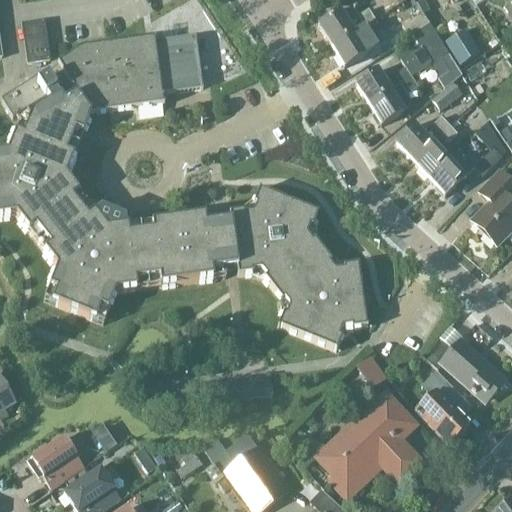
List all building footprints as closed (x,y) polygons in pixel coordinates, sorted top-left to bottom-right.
[(422,1),(416,5),(422,16),(428,12),(422,1)] [(368,12),(357,19),(353,14),(344,11),(316,29),(329,49),(368,23),(373,20),(368,12)] [(422,15),(401,28),(408,40),(429,27),(422,15)] [(368,23),(329,49),(342,70),(378,46),(378,40),(368,23)] [(27,66),(49,63),(43,24),(21,27),(27,66)] [(463,33),(444,45),(459,68),(478,56),(463,33)] [(483,34),(470,43),(480,56),(493,48),(483,34)] [(70,146),(70,145),(74,136),(82,139),(90,118),(163,108),(162,97),(202,91),(195,39),(154,45),(154,41),(80,51),(56,67),(57,68),(47,74),(46,73),(0,102),(12,121),(27,112),(30,118),(22,139),(14,136),(6,156),(0,156),(0,220),(15,219),(28,235),(35,230),(42,239),(35,245),(36,246),(43,240),(50,250),(43,255),(56,271),(48,291),(56,294),(52,305),(44,301),(43,303),(103,327),(103,326),(95,322),(99,312),(107,315),(115,295),(136,292),(135,284),(146,283),(147,291),(148,291),(147,283),(158,281),(159,289),(213,281),(211,274),(223,272),(224,280),(225,280),(224,272),(236,270),(237,278),(252,276),(252,273),(259,272),(261,273),(266,279),(263,281),(281,303),(283,301),(288,307),(289,310),(285,317),(283,315),(277,330),(336,354),(342,339),(339,338),(342,331),(344,330),(351,329),(352,331),(367,329),(358,266),(343,269),(343,272),(336,273),(333,272),(329,266),(331,264),(313,241),(311,243),(307,237),(306,235),(309,228),(312,229),(318,215),(259,191),(253,205),(256,206),(253,213),(251,215),(244,216),(243,213),(229,215),(230,223),(218,225),(217,217),(215,217),(216,225),(205,227),(204,219),(151,226),(152,234),(141,236),(140,228),(138,228),(140,236),(128,238),(127,230),(106,233),(93,216),(87,221),(80,212),(86,207),(86,206),(79,211),(72,202),(78,197),(65,180),(73,161),(66,158),(70,147),(78,150),(78,149),(70,146)] [(367,108),(411,80),(410,79),(430,66),(420,50),(399,63),(404,70),(393,77),(392,76),(382,82),(376,73),(353,87),(367,108)] [(458,73),(449,59),(447,56),(433,66),(441,79),(436,82),(444,93),(452,86),(461,78),(458,73)] [(407,102),(405,99),(418,91),(411,80),(367,108),(373,118),(370,119),(377,130),(379,128),(380,129),(403,114),(402,113),(406,110),(407,102)] [(444,93),(430,104),(440,115),(461,97),(452,86),(444,93)] [(498,127),(492,119),(489,122),(489,123),(493,130),(498,127)] [(410,165),(448,128),(440,120),(430,129),(421,137),(413,128),(393,147),(410,165)] [(511,129),(510,127),(498,136),(505,145),(511,140),(511,129)] [(410,165),(427,182),(446,163),(447,164),(455,156),(447,147),(457,137),(448,128),(410,165)] [(481,180),(500,159),(505,154),(498,145),(492,151),(472,171),(481,180)] [(470,175),(461,164),(464,161),(457,154),(455,156),(447,164),(446,163),(427,182),(444,200),(463,181),(470,175)] [(495,250),(511,233),(511,204),(507,200),(511,195),(511,185),(500,174),(479,195),(490,206),(470,225),(495,250)] [(482,406),(502,382),(463,348),(456,356),(443,345),(426,364),(437,374),(441,370),(482,406)] [(385,383),(370,361),(355,371),(370,394),(385,383)] [(468,430),(461,423),(472,412),(435,374),(419,390),(428,398),(412,414),(447,450),(468,430)] [(269,377),(150,393),(153,415),(272,399),(269,377)] [(3,413),(16,406),(0,378),(0,422),(6,419),(3,413)] [(398,488),(419,468),(390,437),(389,438),(383,431),(400,415),(385,399),(317,462),(344,491),(375,462),(398,488)] [(37,473),(50,493),(82,472),(61,441),(30,462),(26,465),(33,475),(37,473)] [(111,442),(101,448),(106,456),(116,449),(111,442)] [(221,475),(248,511),(267,511),(289,496),(255,450),(221,475)] [(192,457),(173,470),(181,482),(200,468),(192,457)] [(149,461),(140,467),(147,477),(155,471),(149,461)] [(212,467),(204,473),(214,486),(222,481),(212,467)] [(72,511),(105,511),(120,503),(99,472),(63,497),(72,511)] [(311,511),(337,511),(319,493),(306,506),(311,511)] [(176,503),(162,511),(178,511),(181,511),(176,503)] [(511,511),(511,503),(499,511),(511,511)]
